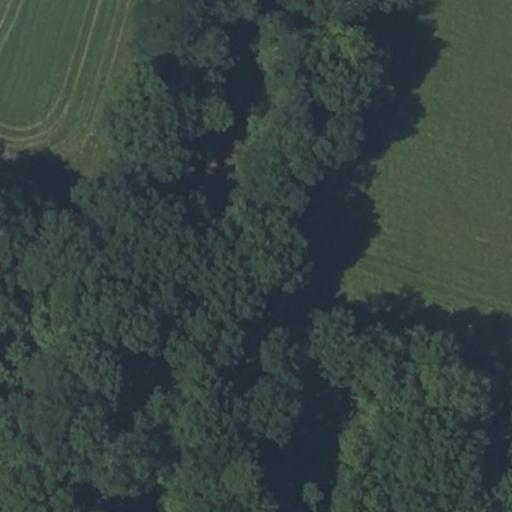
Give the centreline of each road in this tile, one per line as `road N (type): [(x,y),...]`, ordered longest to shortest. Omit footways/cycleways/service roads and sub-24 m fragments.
road 1 (track): [(0,221),(511,386)]
road 2 (track): [(110,511),(253,0)]
